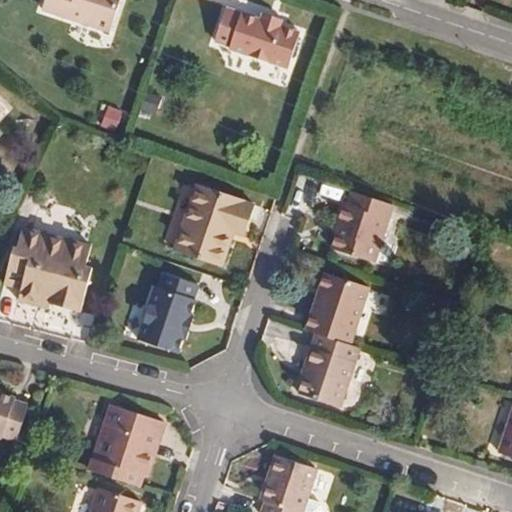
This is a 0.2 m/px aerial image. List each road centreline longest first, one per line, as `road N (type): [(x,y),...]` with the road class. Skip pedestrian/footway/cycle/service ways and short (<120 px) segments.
road 1 (residential): [(226,411),(511,500)]
road 2 (residential): [(226,411),(0,342)]
road 3 (residential): [(226,411),(283,221)]
road 4 (residential): [(511,44),(375,0)]
